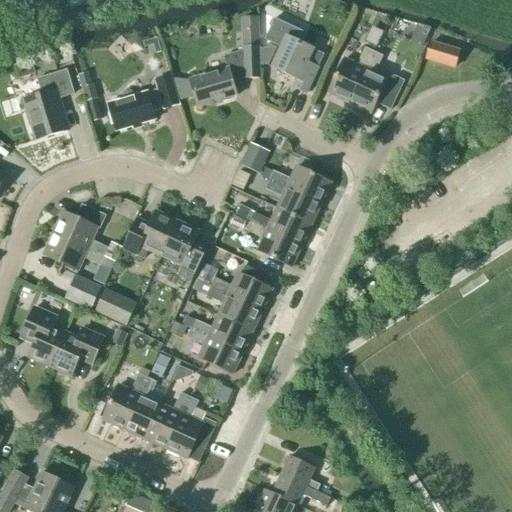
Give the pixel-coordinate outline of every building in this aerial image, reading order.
[(66,0),(70,11),(88,6),(86,0),(66,0)] [(224,58),(227,70),(189,81),(197,108),(236,97),(232,83),(244,79),(244,80),(260,79),(258,47),(257,19),(242,19),(243,48),(242,48),(243,52),(224,58)] [(274,20),(264,40),(281,48),(271,68),(297,81),(293,89),(305,95),(317,68),(323,56),(312,51),(313,50),(298,43),(302,33),(274,20)] [(373,28),(366,43),(376,47),(383,33),(373,28)] [(454,69),(459,52),(431,44),(426,60),(454,69)] [(349,105),(373,53),(364,49),(356,66),(343,60),(327,95),(349,105)] [(268,66),(275,50),(260,50),(261,66),(268,66)] [(373,53),(349,105),(370,115),(375,104),(390,111),(404,82),(394,77),(386,80),(374,74),(382,57),(373,53)] [(42,74),(55,70),(52,61),(39,65),(40,68),(42,74)] [(36,141),(67,132),(57,100),(73,95),(66,71),(36,80),(41,95),(24,100),(36,141)] [(157,90),(163,110),(179,106),(170,77),(155,81),(157,90)] [(98,96),(94,83),(82,87),(86,99),(98,96)] [(163,110),(157,90),(108,105),(116,133),(155,121),(152,113),(163,110)] [(87,104),(92,123),(102,120),(97,101),(87,104)] [(258,176),(269,153),(250,144),(239,166),(258,176)] [(264,168),(260,177),(269,181),(273,173),(264,168)] [(269,181),(321,205),(331,184),(296,168),(290,181),(273,173),(269,181)] [(232,184),(231,186),(240,190),(247,176),(237,172),(232,184)] [(311,226),(321,205),(269,181),(264,190),(282,198),(276,210),(311,226)] [(251,209),(239,203),(235,212),(246,218),(251,209)] [(52,234),(104,258),(115,263),(124,245),(108,237),(105,244),(98,241),(97,244),(91,242),(97,229),(99,230),(105,217),(80,206),(75,219),(62,213),(52,234)] [(249,223),(301,247),(311,226),(276,210),(270,222),(253,214),(249,223)] [(160,257),(177,222),(155,212),(150,225),(136,219),(122,250),(143,260),(147,251),(160,257)] [(241,227),(245,220),(234,214),(231,223),(241,227)] [(177,222),(160,257),(173,263),(169,272),(177,276),(173,284),(183,289),(187,281),(191,283),(203,256),(190,250),(198,232),(177,222)] [(291,269),(301,247),(249,223),(245,232),(262,240),(256,253),(291,269)] [(100,267),(104,258),(52,234),(42,256),(77,272),(83,259),(100,267)] [(115,263),(104,258),(100,267),(112,272),(115,263)] [(205,266),(197,282),(210,288),(214,279),(217,272),(205,266)] [(210,288),(262,312),(272,291),(262,286),(266,277),(244,267),(240,276),(237,275),(231,287),(214,279),(210,288)] [(361,282),(369,276),(364,268),(355,273),(361,282)] [(90,312),(101,288),(75,276),(64,301),(90,312)] [(252,333),(262,312),(210,288),(206,297),(223,305),(217,317),(252,333)] [(104,294),(95,312),(126,327),(134,308),(104,294)] [(49,369),(64,334),(51,328),(55,319),(33,309),(19,341),(32,346),(27,359),(49,369)] [(185,328),(190,330),(194,322),(184,317),(180,326),(185,328)] [(217,317),(212,329),(194,321),(194,322),(190,330),(242,354),(252,333),(217,317)] [(168,331),(182,337),(185,328),(180,326),(173,322),(168,331)] [(121,348),(128,334),(117,329),(110,344),(121,348)] [(64,334),(49,369),(70,378),(80,357),(93,363),(103,340),(81,330),(77,340),(64,334)] [(232,376),(242,354),(190,330),(188,335),(186,339),(204,347),(198,360),(232,376)] [(158,359),(151,373),(161,378),(168,364),(158,359)] [(179,367),(172,381),(175,382),(191,377),(193,374),(179,367)] [(141,369),(138,375),(146,379),(149,373),(141,369)] [(117,387),(101,422),(123,432),(147,379),(146,379),(138,375),(130,393),(117,387)] [(200,378),(194,389),(202,393),(207,381),(200,378)] [(123,432),(144,441),(160,406),(148,401),(156,383),(147,379),(123,432)] [(215,385),(209,398),(226,405),(231,392),(215,385)] [(165,451),(189,398),(180,394),(172,412),(160,406),(144,441),(165,451)] [(189,398),(165,451),(186,461),(187,459),(198,464),(216,425),(203,419),(200,425),(190,420),(198,403),(189,398)] [(280,477),(317,493),(320,486),(309,481),(314,469),(289,458),(280,477)] [(14,472),(0,496),(0,511),(8,511),(13,505),(24,510),(28,511),(62,511),(74,489),(41,474),(33,490),(24,486),(27,479),(14,472)] [(313,501),(317,493),(280,477),(272,494),(272,495),(297,507),(302,496),(313,501)] [(272,495),(272,494),(265,491),(254,511),(294,511),(297,507),(272,495)] [(365,502),(353,497),(349,506),(360,511),(365,502)]
